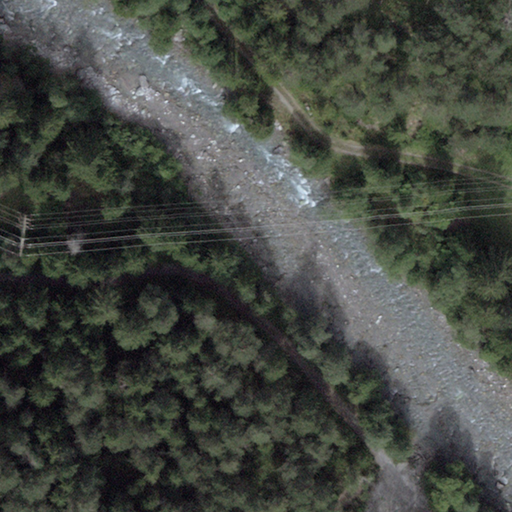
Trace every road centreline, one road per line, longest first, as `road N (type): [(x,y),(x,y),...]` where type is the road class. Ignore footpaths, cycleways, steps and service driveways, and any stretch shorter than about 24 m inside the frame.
road 1 (track): [(422,511),(281,338),(188,276),(148,270),(0,283)]
road 2 (track): [(205,0),(310,125),(350,151),(511,186)]
